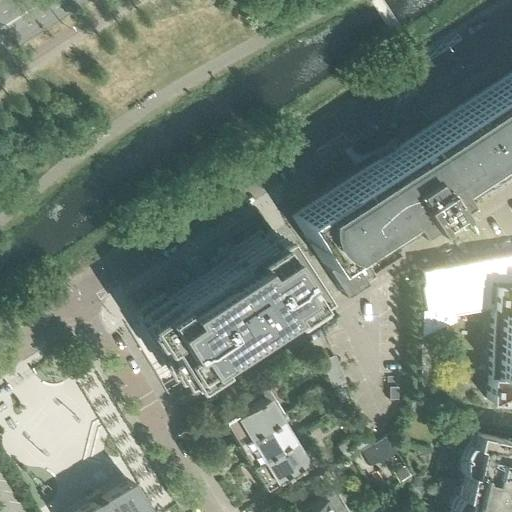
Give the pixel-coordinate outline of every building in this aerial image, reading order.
[(511,72),(396,148),(380,158),(291,216),(318,257),(330,276),(333,281),(335,284),(340,292),(343,295),(363,282),(363,281),(373,275),(381,288),(359,302),(359,311),(360,386),(388,386),(388,399),(397,398),(397,386),(395,279),(403,273),(381,238),(376,241),(370,232),(395,216),(398,222),(387,229),(392,236),(389,238),(398,251),(471,203),(461,188),(458,183),(447,190),(443,185),(511,139),(511,72)] [(270,229),(137,315),(163,355),(148,365),(166,395),(183,399),(288,331),(296,327),(322,309),(313,295),(310,289),(270,229)] [(511,259),(423,274),(427,300),(428,300),(430,311),(429,311),(429,312),(449,309),(449,308),(447,308),(448,301),(491,304),(486,399),(509,400),(509,402),(511,401),(511,259)] [(430,389),(429,340),(419,340),(420,389),(430,389)] [(343,382),(333,355),(321,360),(331,386),(343,382)] [(275,418),(281,414),(265,386),(246,398),(249,402),(220,420),(220,418),(218,419),(233,443),(275,418)] [(434,413),(436,399),(410,394),(408,409),(434,413)] [(328,423),(324,414),(319,416),(324,425),(328,423)] [(246,464),(287,439),(275,418),(233,443),(246,464)] [(408,437),(404,430),(397,429),(394,441),(406,444),(408,437)] [(343,459),(364,445),(356,432),(335,446),(343,459)] [(511,440),(471,432),(469,444),(474,445),(468,473),(463,472),(461,484),(511,495),(511,440)] [(370,445),(359,451),(368,465),(396,449),(391,440),(387,434),(370,445)] [(272,479),(313,455),(307,445),(295,452),(287,439),(246,464),(260,488),(273,480),(272,479)] [(402,466),(393,472),(398,480),(407,474),(402,466)] [(145,511),(124,476),(123,477),(122,476),(96,491),(94,488),(82,496),(84,498),(61,511),(145,511)] [(419,487),(421,477),(412,476),(410,485),(419,487)] [(511,511),(511,495),(461,484),(458,496),(463,497),(460,511),(459,511),(511,511)] [(297,511),(295,511),(346,511),(347,511),(333,489),(327,493),(305,506),(304,504),(296,509),(297,511)]
